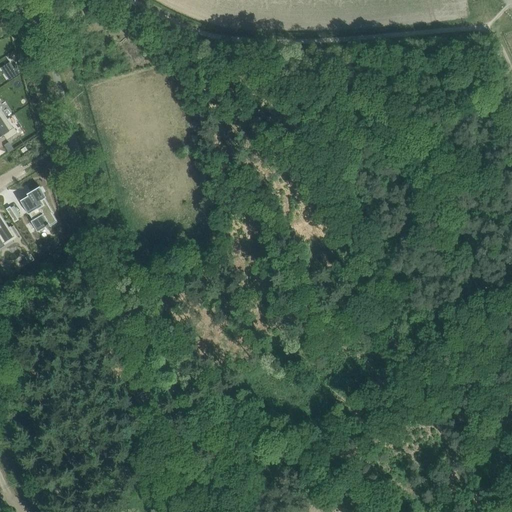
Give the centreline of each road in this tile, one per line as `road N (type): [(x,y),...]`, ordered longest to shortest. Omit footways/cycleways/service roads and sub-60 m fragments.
road 1 (residential): [(195,511),(149,423),(35,0)]
road 2 (track): [(485,27),(219,37),(134,0)]
